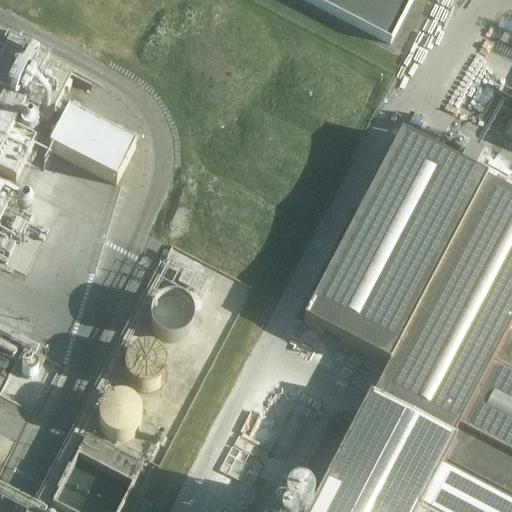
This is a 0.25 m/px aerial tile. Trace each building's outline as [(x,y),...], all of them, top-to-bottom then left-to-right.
[(298,0),(390,47),(413,0),(298,0)] [(0,180),(16,188),(71,82),(47,70),(0,45),(0,180)] [(135,153),(68,119),(50,155),(116,189),(135,153)] [(511,511),(511,199),(398,140),(388,160),(390,161),(362,215),(354,211),(295,323),(388,372),(371,404),(369,403),(357,426),(357,425),(347,445),(325,433),(335,414),(301,396),(256,481),(266,487),(252,511),(511,511)] [(81,200),(77,209),(96,218),(100,209),(81,200)] [(95,268),(94,246),(86,246),(86,268),(95,268)] [(165,383),(166,375),(165,367),(162,362),(160,359),(156,356),(152,354),(148,353),(144,353),(137,354),(134,355),(129,359),(125,363),(123,367),(122,375),(123,383),(126,387),(128,391),(132,394),(136,395),(141,397),(146,397),(154,395),(160,391),(163,387),(165,383)] [(141,432),(143,424),(141,415),(139,412),(136,407),(132,404),(129,403),(121,401),(117,401),(111,403),(104,407),(99,414),(98,418),(97,423),(98,431),(101,436),(103,439),(107,442),(110,444),(115,446),(120,446),(125,446),(129,445),(133,442),(136,439),(139,436),(141,432)] [(86,439),(50,511),(124,511),(146,467),(86,439)]
